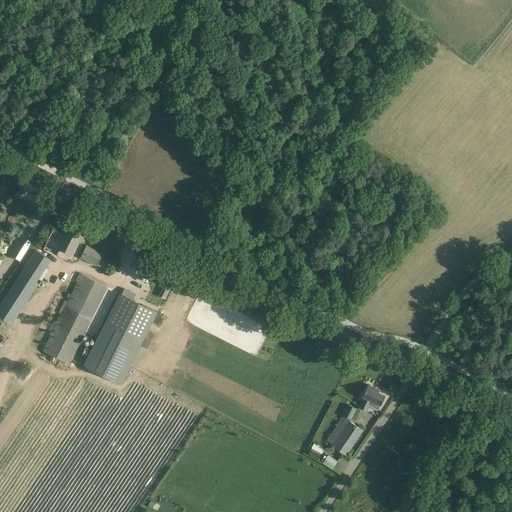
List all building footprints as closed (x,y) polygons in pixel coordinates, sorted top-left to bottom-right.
[(85,228),(69,220),(62,233),(52,229),(42,249),(56,256),(60,248),(72,254),(85,228)] [(103,252),(87,244),(80,257),(96,265),(103,252)] [(35,249),(14,282),(31,292),(36,283),(34,282),(49,259),(35,249)] [(14,270),(21,258),(17,256),(10,268),(14,270)] [(107,287),(81,274),(54,327),(43,350),(69,363),(107,287)] [(157,312),(119,293),(83,365),(121,384),(157,312)] [(375,388),(369,384),(363,397),(364,397),(359,407),(367,411),(369,406),(377,410),(385,396),(374,391),(375,388)] [(348,404),(342,415),(344,416),(343,417),(349,422),(351,419),(356,408),(348,404)] [(363,431),(343,417),(327,441),(334,445),(333,446),(346,455),(363,431)] [(314,441),(310,447),(321,453),(325,447),(314,441)] [(321,455),(311,449),(308,453),(319,459),(321,455)] [(324,463),(334,468),(338,459),(328,454),(324,463)]
